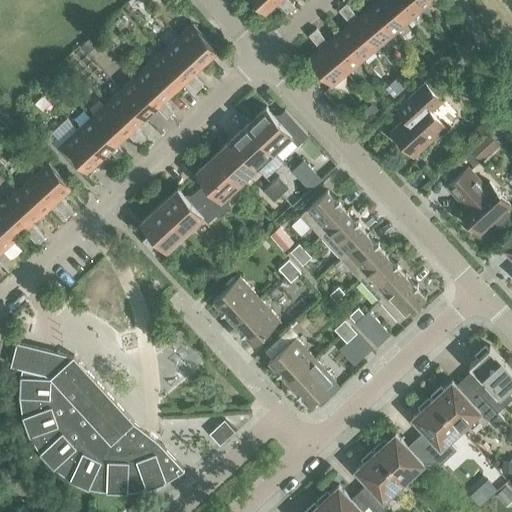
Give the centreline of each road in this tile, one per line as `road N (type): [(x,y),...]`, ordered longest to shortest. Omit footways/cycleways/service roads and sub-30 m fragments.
road 1 (residential): [(0,301),(259,63)]
road 2 (residential): [(477,293),(259,63)]
road 3 (residential): [(477,293),(309,446)]
road 4 (residential): [(279,413),(172,511)]
road 5 (residential): [(279,413),(185,312)]
